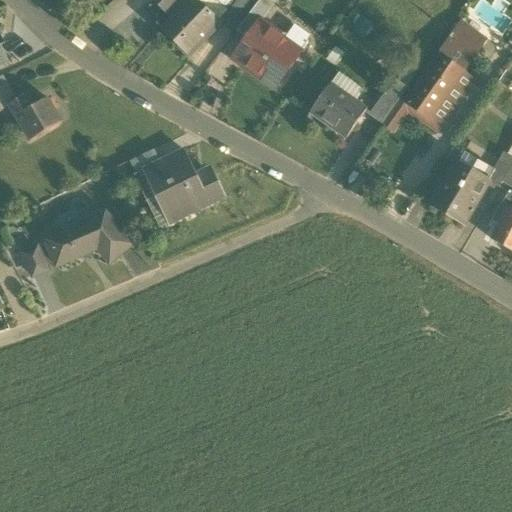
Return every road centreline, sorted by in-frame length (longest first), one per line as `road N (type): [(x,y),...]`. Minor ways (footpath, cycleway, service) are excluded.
road 1 (residential): [(511,299),(151,103),(76,57),(23,0)]
road 2 (track): [(329,199),(0,340)]
